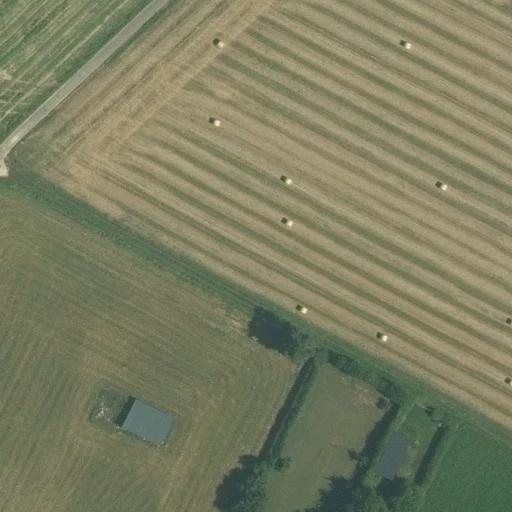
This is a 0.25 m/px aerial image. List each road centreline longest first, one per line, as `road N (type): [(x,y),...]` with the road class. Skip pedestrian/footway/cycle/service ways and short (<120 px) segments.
road 1 (track): [(0,170),(511,447)]
road 2 (track): [(162,0),(0,155)]
